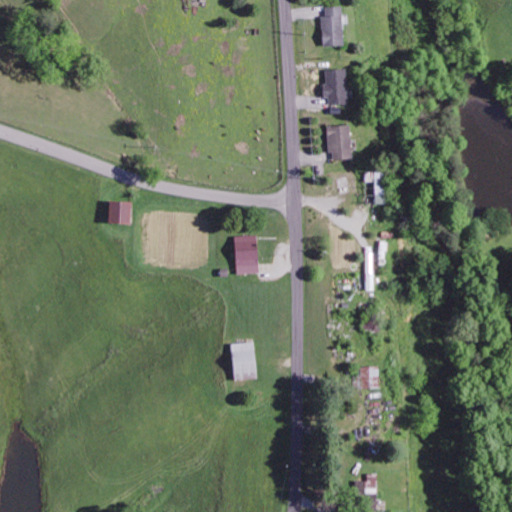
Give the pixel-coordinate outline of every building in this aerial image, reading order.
[(320,15),(322,45),(342,45),(341,6),(324,6),(324,15),(320,15)] [(346,103),(345,68),(325,69),(325,84),(321,84),(322,97),(328,97),(328,104),(346,103)] [(349,125),(327,125),(328,159),(350,158),(349,125)] [(373,171),(372,203),(383,204),(384,171),(373,171)] [(128,223),(129,201),(107,200),(106,222),(128,223)] [(235,273),(257,272),(256,235),(234,236),(235,273)] [(230,380),(254,379),(253,342),(229,343),(230,380)] [(378,388),(377,366),(353,367),(353,388),(378,388)] [(375,510),(376,473),(366,473),(366,480),(354,480),(354,499),(361,499),(361,509),(375,510)]
